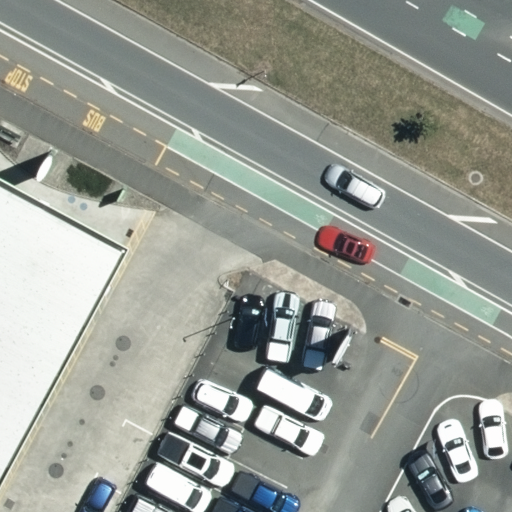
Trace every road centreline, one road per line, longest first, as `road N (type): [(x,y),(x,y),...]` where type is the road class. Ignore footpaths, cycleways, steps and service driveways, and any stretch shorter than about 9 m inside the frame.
road 1 (trunk): [(511,281),(0,0)]
road 2 (trunk): [(382,11),(511,84)]
road 3 (unclassified): [(382,11),(511,2)]
